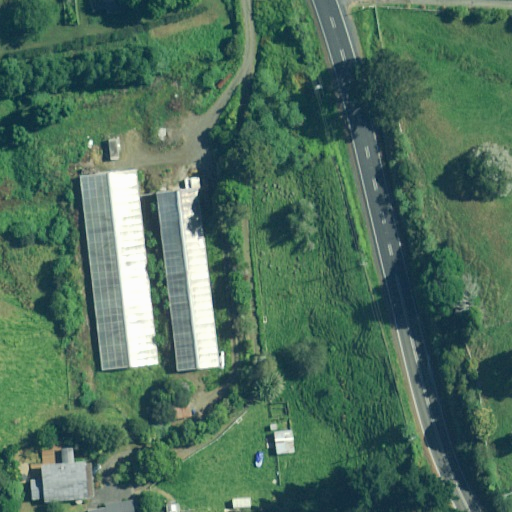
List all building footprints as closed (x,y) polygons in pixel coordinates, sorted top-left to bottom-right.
[(115,0),(86,0),(89,13),(117,8),(115,0)] [(117,139),(105,139),(107,160),(119,159),(117,139)] [(78,188),(97,378),(151,373),(132,183),(78,188)] [(153,204),(170,377),(211,373),(194,200),(153,204)] [(185,394),(153,403),(159,425),(192,416),(185,394)] [(276,431),(275,423),(266,424),(267,431),(269,430),(272,454),(294,452),(292,429),(276,431)] [(25,478),(26,499),(38,499),(38,502),(91,499),(88,461),(71,462),(70,447),(55,448),(56,462),(35,464),(36,478),(25,478)] [(249,498),(229,497),(228,506),(249,506),(249,498)] [(133,511),(130,498),(81,508),(82,511),(133,511)] [(177,511),(176,502),(162,504),(163,511),(177,511)]
